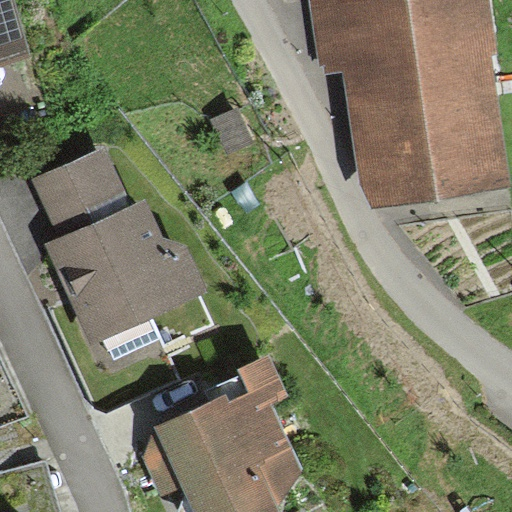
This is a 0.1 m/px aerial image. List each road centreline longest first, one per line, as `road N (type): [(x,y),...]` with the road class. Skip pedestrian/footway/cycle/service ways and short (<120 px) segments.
road 1 (residential): [(511,384),(391,287),(244,0)]
road 2 (residential): [(105,511),(0,262)]
